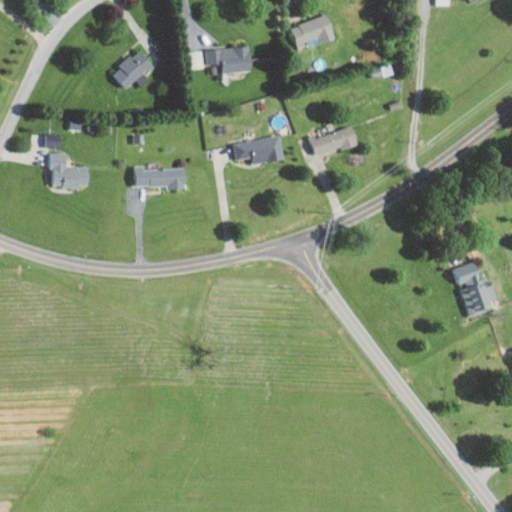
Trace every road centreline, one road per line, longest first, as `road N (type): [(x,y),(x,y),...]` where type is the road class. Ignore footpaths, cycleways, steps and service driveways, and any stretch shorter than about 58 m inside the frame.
road 1 (residential): [(511,107),(392,195),(261,249),(135,269),(75,263),(0,239)]
road 2 (residential): [(500,511),(298,238)]
road 3 (residential): [(0,145),(53,39),(92,0)]
